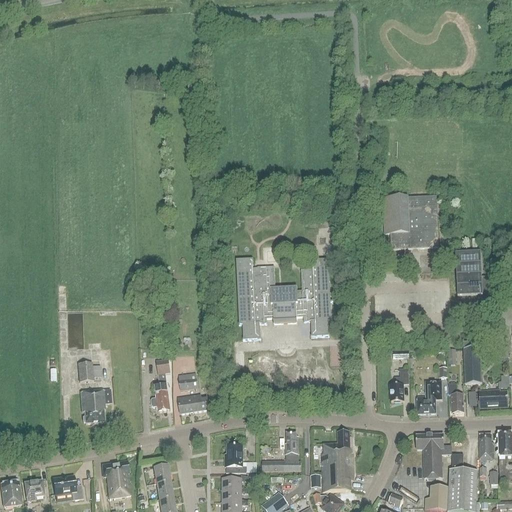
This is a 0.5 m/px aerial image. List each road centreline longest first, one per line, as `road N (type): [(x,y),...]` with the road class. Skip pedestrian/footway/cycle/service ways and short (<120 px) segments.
road 1 (unclassified): [(365,422),(359,180)]
road 2 (unclassified): [(365,422),(241,420),(179,434)]
road 3 (unclassified): [(179,434),(0,466)]
